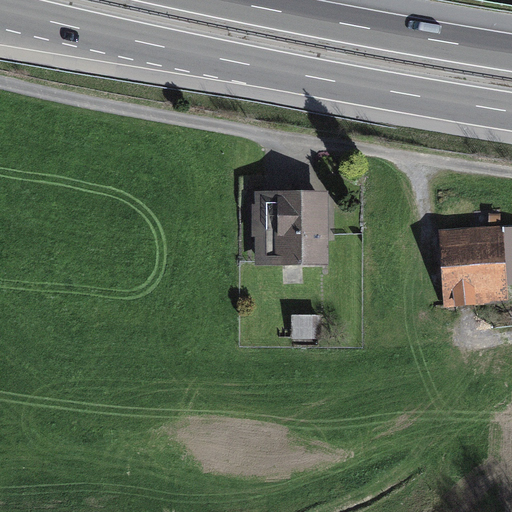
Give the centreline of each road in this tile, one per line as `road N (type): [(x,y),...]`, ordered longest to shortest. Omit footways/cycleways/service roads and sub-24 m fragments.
road 1 (track): [(0,67),(320,134),(511,162)]
road 2 (motorway): [(49,22),(511,112)]
road 3 (motorway): [(511,52),(225,0)]
